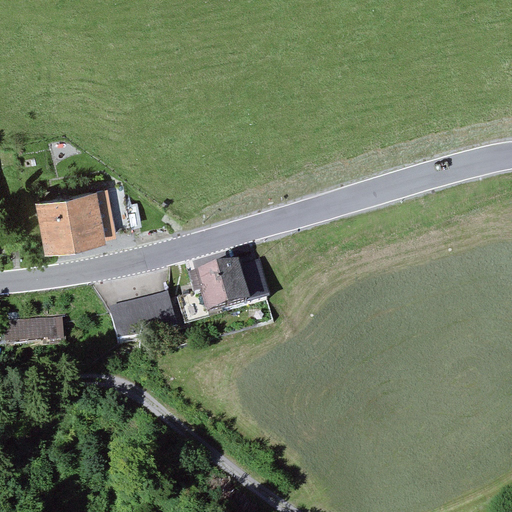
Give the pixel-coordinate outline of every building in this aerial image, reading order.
[(108,192),(36,204),(45,257),(108,246),(107,242),(117,240),(108,192)] [(196,293),(179,298),(186,323),(253,304),(242,264),(240,258),(190,272),(196,293)] [(259,259),(242,264),(253,304),(271,299),(259,259)] [(167,291),(109,307),(118,339),(175,323),(167,291)] [(62,318),(4,323),(6,344),(64,338),(62,318)]
